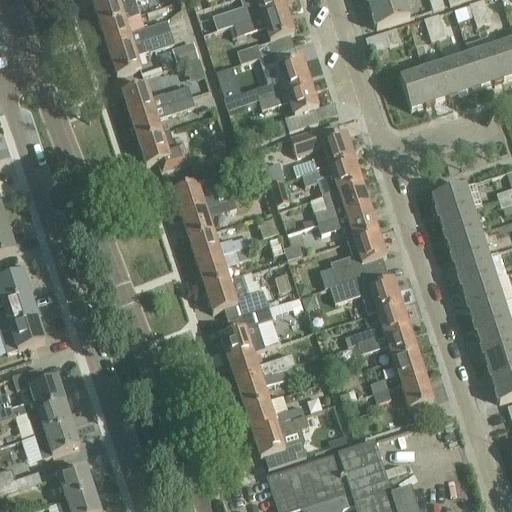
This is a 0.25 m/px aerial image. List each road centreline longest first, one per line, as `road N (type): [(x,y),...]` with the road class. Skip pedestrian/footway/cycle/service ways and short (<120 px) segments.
road 1 (residential): [(34,62),(205,511)]
road 2 (residential): [(138,511),(0,78)]
road 3 (residential): [(386,159),(504,511)]
road 4 (residential): [(334,0),(386,159)]
